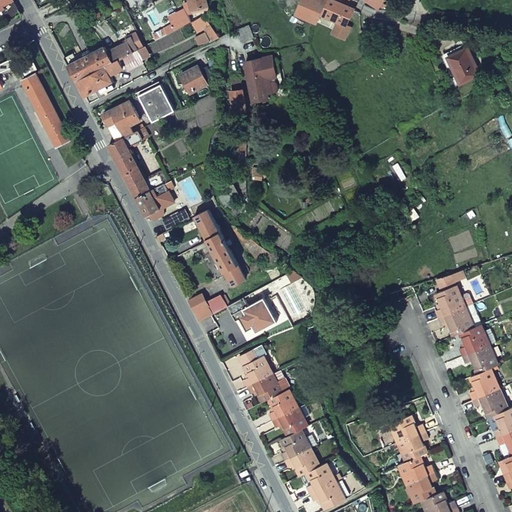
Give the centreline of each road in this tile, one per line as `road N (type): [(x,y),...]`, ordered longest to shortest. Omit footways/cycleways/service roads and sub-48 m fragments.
road 1 (secondary): [(286,511),(82,117)]
road 2 (residential): [(399,304),(488,511)]
road 3 (residential): [(343,0),(366,11),(511,26)]
road 4 (residential): [(82,117),(228,37)]
